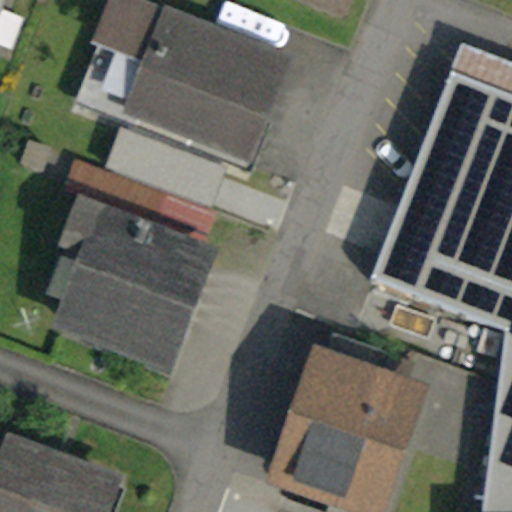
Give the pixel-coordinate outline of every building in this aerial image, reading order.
[(339,0),(280,0),(332,19),(339,0)] [(279,62),(165,18),(129,111),(243,155),(279,62)] [(481,511),(511,511),(511,99),(450,75),(369,284),(503,334),(481,511)] [(91,218),(56,319),(168,359),(204,258),(91,218)] [(388,356),(335,338),(324,372),(321,371),(285,477),(373,508),(410,401),(376,389),(388,356)] [(104,511),(114,487),(6,447),(0,464),(0,511),(104,511)]
